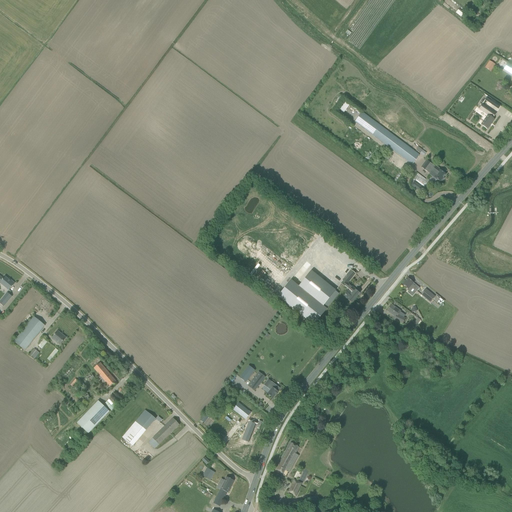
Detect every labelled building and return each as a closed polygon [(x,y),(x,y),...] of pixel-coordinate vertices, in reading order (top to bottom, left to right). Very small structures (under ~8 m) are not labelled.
[(491,71),(495,65),(489,61),(485,67),(491,71)] [(487,96),(485,100),(492,105),(494,101),(487,96)] [(345,100),(338,108),(344,113),(351,104),(345,100)] [(492,106),(511,118),(511,110),(496,101),(492,106)] [(482,104),(479,109),(485,113),(487,111),(489,113),(481,125),(487,129),(494,119),(493,119),(496,114),(482,104)] [(362,112),(355,122),(412,165),(419,155),(362,112)] [(424,156),(427,153),(419,147),(417,150),(424,156)] [(364,159),(369,162),(374,154),(369,151),(364,159)] [(435,167),(426,160),(421,167),(430,174),(429,174),(432,177),(433,176),(434,177),(433,178),(437,180),(437,179),(440,181),(441,181),(442,181),(444,178),(443,178),(445,175),(442,172),(443,171),(435,166),(435,167)] [(416,175),(413,179),(422,184),(425,180),(416,175)] [(313,238),(322,246),(326,241),(317,233),(313,238)] [(285,280),(273,296),(308,324),(321,308),(317,305),(330,290),(306,270),(293,286),(285,280)] [(359,293),(353,288),(351,287),(348,283),(355,274),(351,270),(342,280),(343,281),(341,284),(345,287),(345,286),(350,291),(349,292),(347,290),(343,296),(344,295),(346,296),(349,298),(348,300),(351,303),(359,293)] [(3,279),(0,282),(0,283),(9,291),(12,287),(15,283),(11,280),(10,281),(5,277),(3,279)] [(408,278),(403,285),(406,288),(408,289),(407,290),(408,291),(407,293),(412,297),(416,291),(416,292),(419,288),(415,284),(411,282),(408,278)] [(421,295),(430,303),(432,300),(435,297),(426,289),(421,295)] [(12,296),(7,292),(0,300),(0,303),(4,307),(12,296)] [(392,305),(387,311),(391,314),(395,317),(394,320),(402,323),(405,318),(402,317),(401,316),(403,314),(400,312),(400,311),(396,308),(392,305)] [(34,317),(14,342),(25,350),(45,326),(34,317)] [(415,328),(420,320),(418,318),(415,322),(414,322),(412,326),(415,328)] [(51,338),(60,345),(66,337),(57,330),(51,338)] [(55,348),(48,359),(51,361),(58,350),(55,348)] [(34,349),(29,355),(33,358),(38,352),(34,349)] [(100,363),(94,369),(99,375),(109,387),(112,385),(116,381),(100,363)] [(249,366),(239,378),(246,382),(255,370),(249,366)] [(265,377),(258,372),(248,386),(254,391),(265,377)] [(94,378),(92,374),(83,380),(85,383),(94,378)] [(269,379),(264,385),(267,388),(270,390),(268,393),(267,394),(273,398),(278,392),(277,391),(278,391),(280,388),(272,382),(269,379)] [(87,393),(81,397),(84,402),(90,398),(87,393)] [(109,412),(98,401),(77,423),(88,434),(109,412)] [(105,404),(112,411),(116,408),(113,404),(111,405),(108,401),(105,404)] [(238,403),(233,410),(244,419),(249,413),(238,403)] [(155,419),(145,410),(133,425),(143,433),(155,419)] [(173,419),(169,422),(148,442),(153,448),(179,425),(173,419)] [(248,421),(241,439),(248,442),(254,423),(248,421)] [(275,471),(280,473),(284,475),(286,471),(288,473),(293,463),(291,462),(299,447),(291,443),(275,471)] [(207,468),(202,476),(210,480),(215,473),(207,468)] [(221,479),(219,483),(222,485),(220,490),(227,493),(234,481),(226,477),(224,481),(221,479)] [(296,497),(298,492),(302,483),(294,479),(292,483),(292,484),(290,489),(289,490),(287,493),(296,497)] [(220,490),(213,503),(220,506),(227,493),(220,490)]
